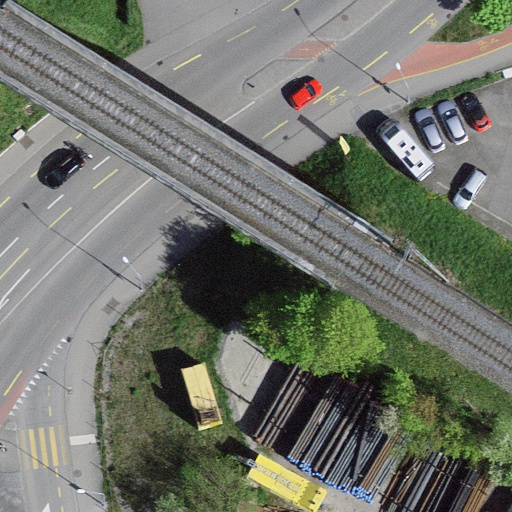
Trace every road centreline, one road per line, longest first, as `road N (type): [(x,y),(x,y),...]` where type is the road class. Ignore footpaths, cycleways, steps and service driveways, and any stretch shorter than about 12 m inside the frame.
road 1 (secondary): [(10,280),(123,168),(204,105),(296,52)]
road 2 (residential): [(41,511),(10,280)]
